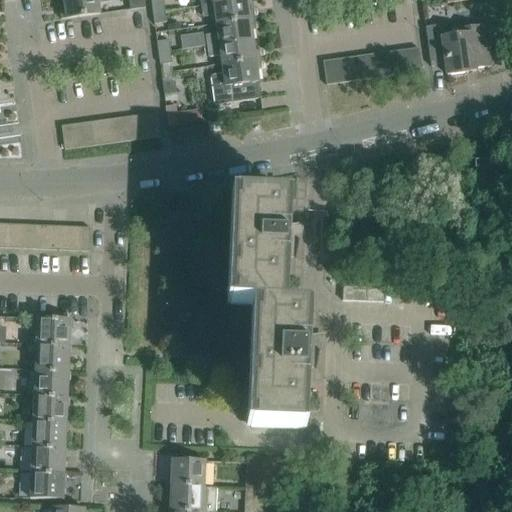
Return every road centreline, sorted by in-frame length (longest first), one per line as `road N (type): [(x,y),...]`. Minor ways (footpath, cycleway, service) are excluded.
road 1 (residential): [(155,414),(219,417),(249,439),(328,438),(340,336),(321,260),(316,147)]
road 2 (residential): [(42,187),(316,147)]
road 3 (residential): [(316,147),(511,94)]
road 4 (residential): [(42,187),(40,89),(24,0)]
road 5 (residential): [(316,147),(298,0)]
